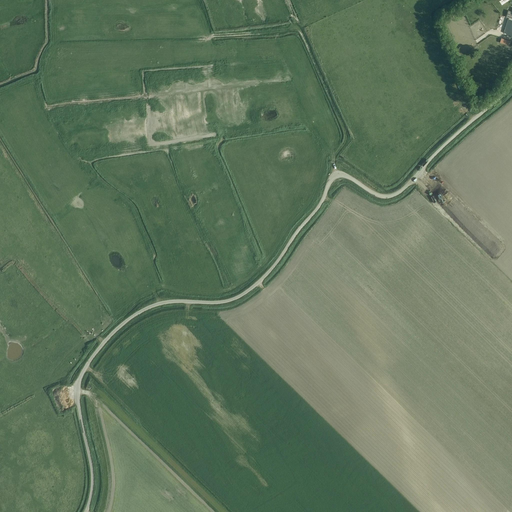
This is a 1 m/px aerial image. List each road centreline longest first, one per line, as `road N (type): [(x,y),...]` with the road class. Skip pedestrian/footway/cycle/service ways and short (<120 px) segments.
road 1 (tertiary): [(86,511),(91,466),(77,389),(113,332),(165,302),(226,300),(250,289),(336,174),(376,195),(399,192),(511,85)]
road 2 (track): [(299,28),(344,132),(336,174)]
